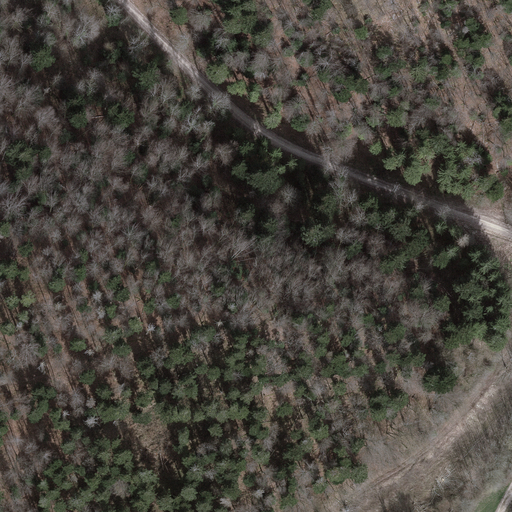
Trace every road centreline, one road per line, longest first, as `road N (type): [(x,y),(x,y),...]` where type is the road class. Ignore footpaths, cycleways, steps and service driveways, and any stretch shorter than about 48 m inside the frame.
road 1 (track): [(13,0),(192,170),(420,267),(449,293),(497,369)]
road 2 (track): [(511,235),(263,131),(122,0)]
road 3 (track): [(329,511),(452,424),(511,346)]
